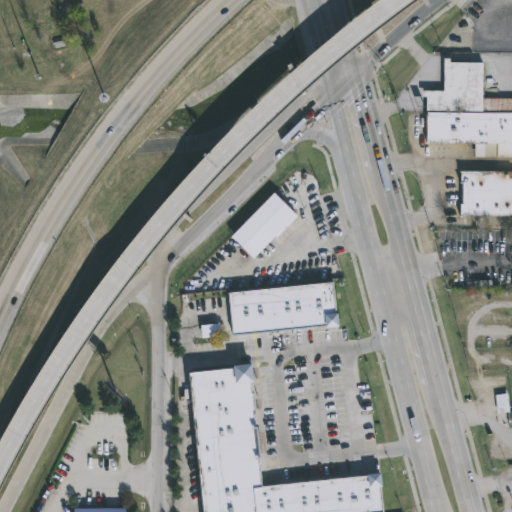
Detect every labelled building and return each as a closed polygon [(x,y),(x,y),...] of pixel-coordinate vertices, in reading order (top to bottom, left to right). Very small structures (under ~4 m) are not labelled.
[(511,52),(477,52),(477,30),(511,30),(511,52)] [(458,50),(438,50),(452,31),(472,32),(472,51),(458,50)] [(452,57),(452,61),(485,62),(485,97),(511,97),(511,157),(486,157),(486,143),(430,142),(429,97),(424,97),(424,90),(446,90),(446,57),(452,57)] [(511,214),(463,214),(463,204),(462,204),(463,170),(511,171),(511,214)] [(296,216),(244,267),(235,259),(243,251),(227,235),(271,191),(296,216)] [(470,235),(472,246),(476,245),(478,253),(484,252),(486,261),(481,262),(482,268),(455,274),(450,252),(461,250),(458,237),(470,235)] [(336,281),(339,313),(342,313),(343,325),(235,335),(231,292),(336,281)] [(254,382),(256,394),(258,394),(260,413),(258,414),(259,426),(263,426),(267,459),(263,459),(266,486),(385,473),(387,486),(384,486),(385,511),(206,511),(192,372),(238,367),(238,364),(257,362),(259,381),(254,382)]
